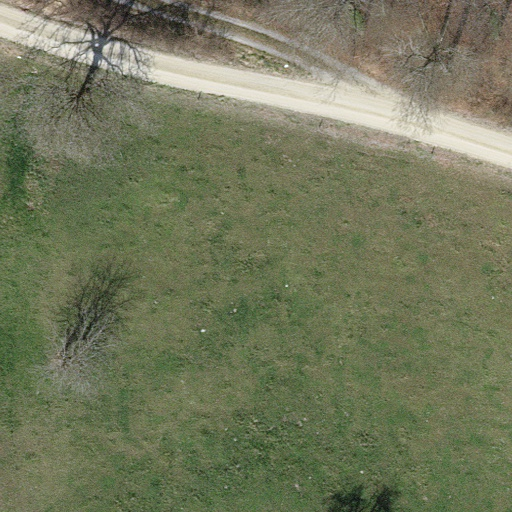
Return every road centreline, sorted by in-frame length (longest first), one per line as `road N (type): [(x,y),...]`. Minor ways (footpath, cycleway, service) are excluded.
road 1 (track): [(511,152),(0,19)]
road 2 (track): [(150,0),(325,58),(378,115)]
